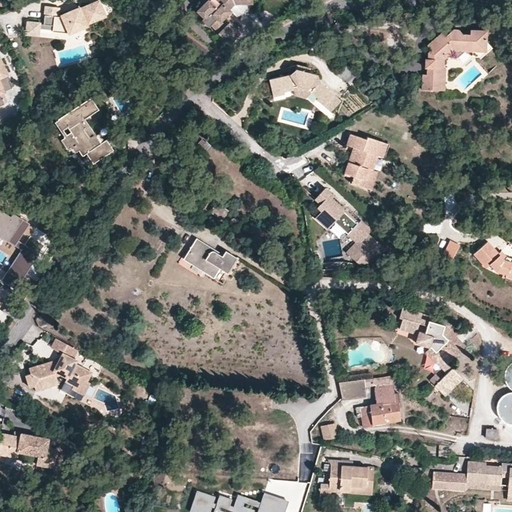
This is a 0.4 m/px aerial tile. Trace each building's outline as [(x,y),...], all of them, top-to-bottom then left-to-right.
[(252,3),(251,0),(206,0),(196,10),(204,18),(201,19),(209,27),(211,26),(218,33),(226,26),(221,21),(231,11),(228,7),(231,4),(252,3)] [(59,8),(46,6),(44,25),(53,26),(52,31),(65,33),(68,32),(69,34),(86,27),(86,22),(88,22),(88,23),(105,16),(99,1),(71,12),(70,11),(61,14),(61,17),(58,17),(59,8)] [(40,23),(28,22),(27,34),(39,35),(40,23)] [(388,35),(402,40),(404,35),(387,28),(377,49),(381,51),(388,35)] [(450,49),(453,51),(455,53),(461,54),(470,46),(470,45),(471,45),(473,47),(481,48),(486,41),(486,29),(471,28),(470,33),(463,32),(460,28),(452,28),(444,35),(442,32),(427,45),(431,49),(428,52),(427,59),(430,60),(429,68),(427,68),(426,74),(422,74),(421,89),(441,91),(441,81),(445,81),(446,68),(443,68),(440,68),(440,58),(450,49)] [(395,57),(402,40),(388,35),(381,51),(395,57)] [(444,59),(453,51),(450,49),(440,58),(440,68),(443,68),(444,59)] [(342,62),(334,72),(347,82),(355,71),(342,62)] [(295,74),(289,76),(269,80),(273,97),(283,94),(283,92),(293,91),(308,95),(310,93),(317,98),(315,100),(323,107),(333,95),(319,83),(315,79),(317,74),(310,73),(310,69),(297,66),(296,68),(295,74)] [(333,95),(323,107),(329,112),(339,101),(333,95)] [(79,123),(84,119),(98,110),(89,97),(58,119),(64,129),(67,128),(70,133),(64,137),(65,138),(71,147),(72,149),(75,147),(78,151),(81,156),(86,154),(87,156),(92,162),(93,163),(113,151),(106,140),(101,143),(98,146),(93,138),(96,136),(89,126),(83,129),(79,123)] [(89,126),(84,119),(79,123),(83,129),(89,126)] [(346,145),(353,147),(356,149),(351,164),(348,163),(344,176),(353,178),(351,184),(364,189),(367,181),(364,179),(367,169),(372,171),(372,170),(377,156),(382,158),(387,144),(366,137),(365,139),(350,135),(346,145)] [(101,143),(96,136),(93,138),(98,146),(101,143)] [(71,147),(65,138),(61,140),(67,150),(71,147)] [(356,149),(353,147),(348,163),(351,164),(356,149)] [(86,166),(92,162),(87,156),(82,159),(86,166)] [(367,181),(364,189),(371,191),(377,172),(372,170),(372,171),(367,169),(364,179),(367,181)] [(334,195),(326,187),(318,195),(324,201),(321,204),(317,208),(321,212),(315,219),(327,230),(334,222),(356,242),(347,252),(367,271),(386,250),(368,233),(369,231),(368,227),(361,220),(358,223),(332,197),(334,195)] [(324,201),(318,195),(315,199),(321,204),(324,201)] [(228,211),(217,204),(211,213),(222,220),(228,211)] [(0,237),(20,251),(0,282),(15,291),(44,247),(29,237),(23,246),(17,242),(28,225),(12,214),(9,217),(0,211),(0,237)] [(23,246),(29,237),(34,228),(28,225),(17,242),(23,246)] [(195,241),(185,257),(215,276),(219,269),(226,273),(236,258),(225,252),(221,257),(219,260),(216,258),(218,255),(195,241)] [(459,246),(450,241),(442,256),(452,261),(459,246)] [(511,262),(505,260),(498,254),(488,242),(473,255),(485,269),(490,266),(496,273),(506,276),(506,278),(511,279),(511,262)] [(501,251),(498,254),(505,260),(511,262),(511,258),(511,260),(507,257),(501,251)] [(215,276),(185,257),(183,259),(213,278),(215,276)] [(405,298),(398,297),(396,303),(403,305),(405,298)] [(442,333),(443,326),(421,319),(422,314),(402,308),(399,318),(402,320),(399,330),(415,334),(419,324),(427,326),(425,334),(419,332),(416,344),(430,348),(447,364),(456,355),(444,343),(448,339),(442,333)] [(444,326),(443,326),(442,333),(448,339),(444,343),(456,355),(465,345),(445,325),(444,326)] [(64,343),(55,338),(53,342),(54,351),(61,355),(58,359),(28,368),(29,374),(24,376),(29,388),(34,387),(57,380),(66,378),(65,382),(73,386),(81,390),(86,382),(90,372),(75,365),(76,361),(72,359),(77,350),(64,343)] [(447,364),(430,348),(425,354),(446,374),(451,369),(447,364)] [(511,358),(508,360),(505,363),(502,368),(502,372),(502,377),(506,384),(510,387),(511,388),(511,391),(509,391),(501,393),(495,399),(493,409),(494,414),(501,422),(506,424),(511,423),(511,358)] [(451,369),(446,374),(440,379),(434,386),(445,397),(462,380),(451,369)] [(429,381),(434,386),(440,379),(435,374),(429,381)] [(341,398),(364,394),(361,377),(338,381),(341,398)] [(57,380),(34,387),(35,392),(58,385),(57,380)] [(90,384),(86,382),(81,390),(73,386),(70,390),(83,396),(90,384)] [(385,387),(373,388),(375,405),(355,408),(357,418),(361,418),(363,428),(372,427),(372,424),(400,420),(397,402),(400,402),(398,394),(393,394),(392,386),(385,387)] [(434,391),(432,388),(421,398),(423,401),(434,391)] [(320,438),(334,436),(333,422),(319,423),(320,438)] [(46,443),(47,437),(47,434),(20,429),(20,433),(12,431),(1,429),(0,433),(0,449),(15,453),(17,447),(36,451),(35,460),(52,463),(55,445),(50,444),(46,443)] [(486,437),(496,439),(496,431),(486,430),(486,437)] [(466,474),(463,474),(461,491),(465,491),(465,488),(477,489),(477,484),(500,486),(501,477),(507,478),(507,497),(511,497),(511,467),(500,467),(486,465),(486,463),(468,461),(466,474)] [(351,467),(331,465),(330,472),(328,492),(349,494),(350,486),(365,487),(367,468),(351,467)] [(373,468),(367,468),(365,487),(350,486),(349,494),(371,496),(373,468)] [(445,489),(447,473),(438,472),(437,488),(445,489)] [(138,474),(131,473),(129,480),(129,486),(136,487),(137,481),(138,474)] [(463,474),(447,473),(445,489),(461,491),(463,474)] [(285,511),(290,499),(263,489),(259,499),(234,490),(233,494),(220,490),(218,497),(197,489),(191,505),(211,511),(285,511)] [(482,511),(483,500),(474,499),(473,511),(482,511)]
